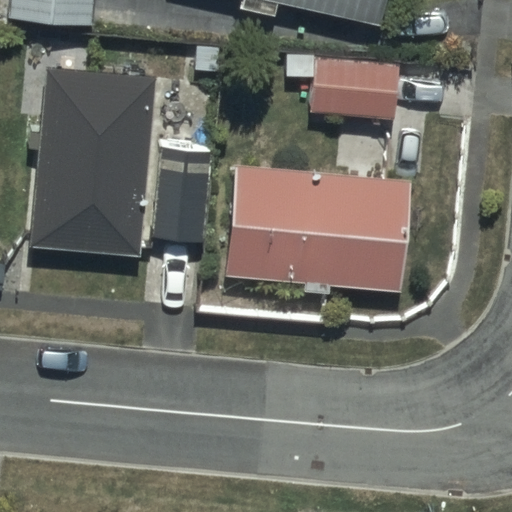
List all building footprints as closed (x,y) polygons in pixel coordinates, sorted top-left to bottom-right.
[(91,0),(10,0),(10,6),(90,12),(91,0)] [(253,0),(273,4),(273,0),(338,0),(379,9),(381,0),(253,0)] [(402,52),(315,46),(312,101),(399,107),(402,52)] [(158,65),(45,55),(30,230),(144,240),(145,226),(178,229),(186,137),(152,134),(158,65)] [(414,167),(234,153),(227,264),(405,279),(414,167)]
